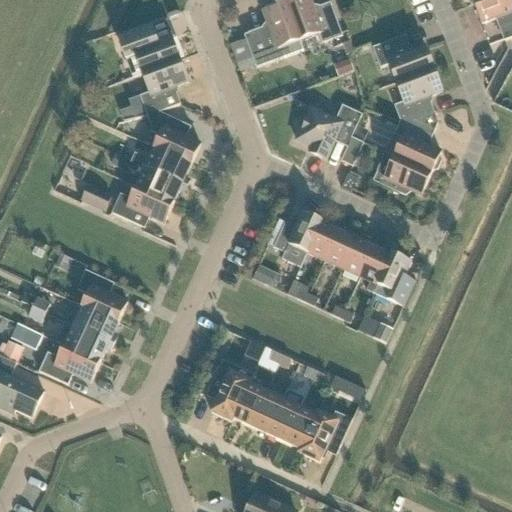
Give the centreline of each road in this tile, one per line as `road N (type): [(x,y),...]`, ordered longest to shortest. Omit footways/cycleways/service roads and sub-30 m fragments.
road 1 (residential): [(260,167),(423,240),(441,234),(489,127),(442,0)]
road 2 (residential): [(260,167),(148,405)]
road 3 (residential): [(3,511),(30,453),(148,405)]
road 4 (residential): [(230,0),(217,4),(207,25),(260,167)]
